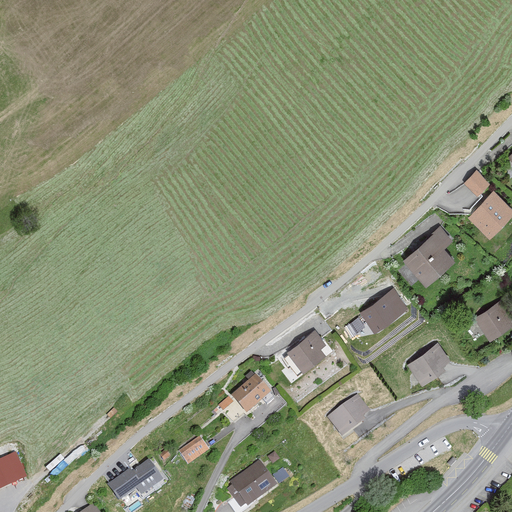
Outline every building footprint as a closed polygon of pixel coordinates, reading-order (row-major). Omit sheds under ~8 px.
[(489,183),(478,172),(466,185),(477,195),(489,183)] [(511,214),(511,210),(494,193),(469,218),(488,238),(511,214)] [(453,243),(442,228),(433,235),(435,237),(403,263),(407,268),(403,271),(415,287),(420,283),(424,288),(454,264),(444,251),(453,243)] [(393,288),(358,313),(374,334),(408,309),(393,288)] [(511,320),(500,301),(472,319),(486,342),(507,329),(504,324),(511,320)] [(357,318),(346,326),(353,336),(364,328),(357,318)] [(326,345),(316,332),(289,352),(303,372),(326,356),(321,349),(326,345)] [(449,359),(439,344),(409,364),(422,383),(444,368),(441,364),(449,359)] [(248,378),(250,381),(232,396),(245,412),(270,392),(253,373),(248,378)] [(369,410),(359,394),(329,414),(342,434),(366,419),(363,414),(369,410)] [(205,452),(195,438),(175,452),(184,466),(205,452)] [(0,488),(28,478),(18,453),(0,459),(0,488)] [(166,457),(164,453),(157,458),(160,462),(166,457)] [(274,460),(270,453),(263,457),(268,464),(274,460)] [(456,460),(452,457),(448,462),(451,465),(456,460)] [(130,465),(106,483),(119,500),(137,487),(141,493),(162,478),(148,460),(134,471),(130,465)] [(270,488),(254,463),(225,482),(228,486),(223,489),(235,508),(239,506),(240,508),(270,488)] [(284,478),(278,470),(269,476),(274,484),(284,478)] [(98,511),(92,503),(81,511),(98,511)]
